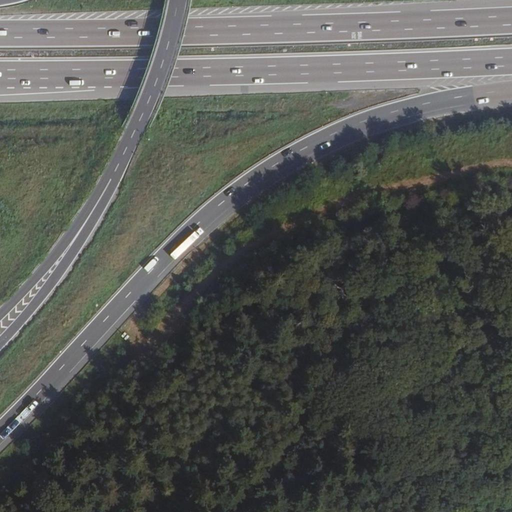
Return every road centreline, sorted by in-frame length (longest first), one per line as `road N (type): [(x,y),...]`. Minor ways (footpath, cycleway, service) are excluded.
road 1 (motorway): [(0,432),(178,243),(239,190),(361,121),(511,89)]
road 2 (motorway): [(0,72),(511,60)]
road 3 (motorway): [(511,21),(0,32)]
road 4 (trunk): [(0,342),(84,234),(110,180)]
road 5 (trunk): [(110,180),(178,0)]
road 6 (motorway): [(0,315),(110,180)]
